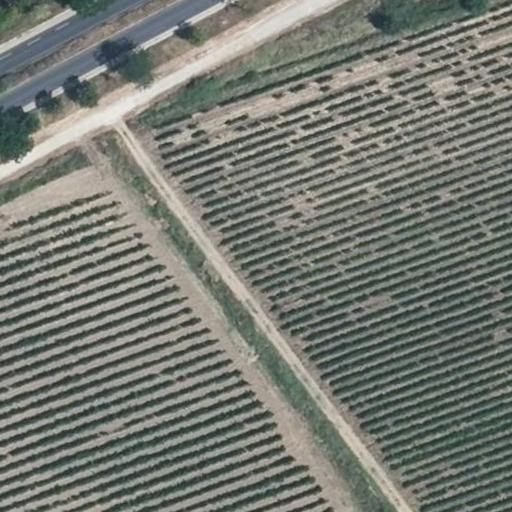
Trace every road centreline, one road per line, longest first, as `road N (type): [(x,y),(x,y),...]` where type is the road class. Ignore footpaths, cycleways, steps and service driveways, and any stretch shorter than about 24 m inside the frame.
road 1 (primary): [(0,106),(201,0)]
road 2 (primary): [(128,0),(0,67)]
